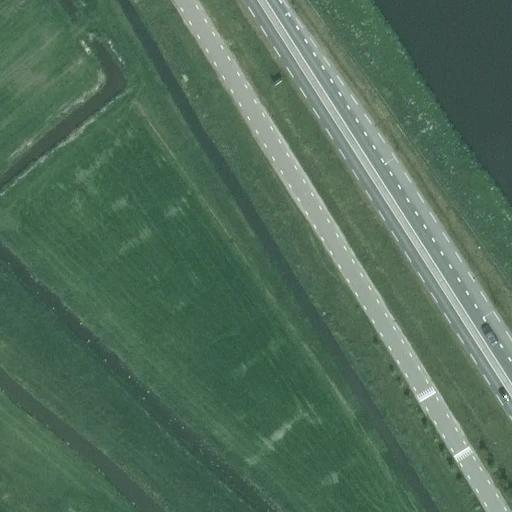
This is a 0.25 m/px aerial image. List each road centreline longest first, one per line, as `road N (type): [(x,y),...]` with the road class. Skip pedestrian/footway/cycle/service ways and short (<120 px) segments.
road 1 (unclassified): [(497,511),(183,0)]
road 2 (primary): [(249,0),(511,409)]
road 3 (primary): [(511,374),(273,0)]
